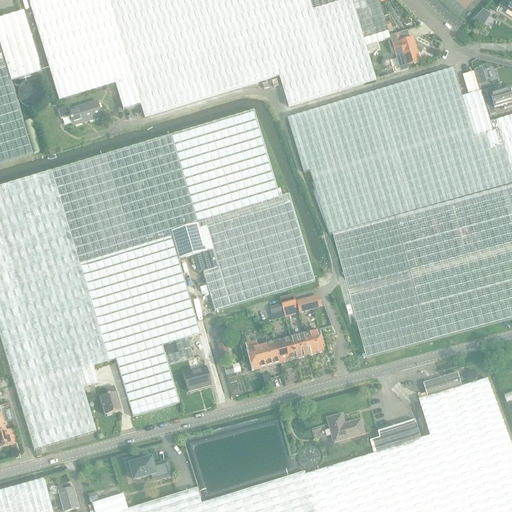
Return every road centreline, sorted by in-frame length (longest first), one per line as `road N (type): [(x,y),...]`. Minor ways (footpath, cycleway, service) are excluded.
road 1 (unclassified): [(511,334),(0,473)]
road 2 (track): [(330,253),(280,114)]
